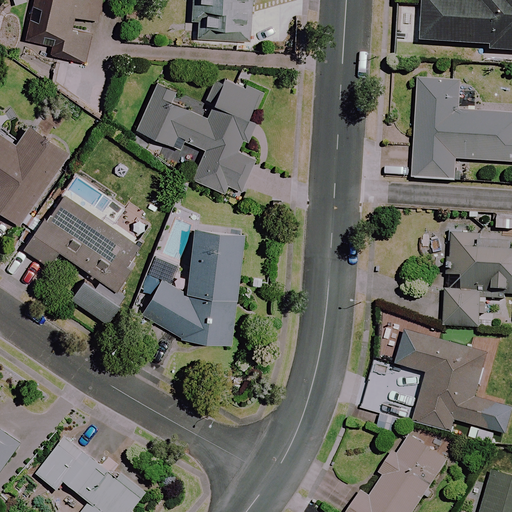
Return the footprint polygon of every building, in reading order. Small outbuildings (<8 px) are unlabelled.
[(32,18),(29,41),(52,43),(50,55),(89,60),(91,39),(99,40),(103,0),(34,0),(33,8),(32,18)] [(253,0),(194,0),(193,38),(252,41),(253,0)] [(511,0),(426,0),(424,42),(494,47),(493,51),(511,51),(511,0)] [(245,89),(213,75),(209,84),(167,67),(161,81),(140,131),(176,147),(180,138),(207,150),(195,179),(227,193),(230,184),(242,189),(255,159),(245,155),(258,123),(251,120),(261,96),(245,89)] [(461,84),(420,81),(415,179),(455,181),(456,160),(511,163),(511,115),(460,113),(461,84)] [(0,212),(22,227),(71,154),(29,126),(16,145),(0,134),(0,212)] [(135,243),(148,225),(127,209),(114,227),(68,193),(27,250),(50,267),(61,251),(92,273),(83,286),(73,299),(107,324),(126,298),(117,292),(147,251),(135,243)] [(238,302),(248,233),(198,226),(189,295),(159,279),(141,313),(191,340),(232,346),(237,312),(238,302)] [(479,329),(483,299),(505,302),(506,292),(511,292),(511,236),(453,229),(445,289),(449,290),(444,324),(479,329)] [(489,355),(415,333),(405,367),(430,374),(416,420),(452,431),(455,420),(495,432),(502,407),(476,399),(489,355)] [(0,472),(22,442),(0,426),(0,472)] [(413,511),(447,461),(410,436),(370,496),(361,491),(346,511),(413,511)] [(114,476),(67,440),(40,476),(60,491),(66,483),(93,503),(85,511),(136,511),(155,488),(123,464),(114,476)] [(511,511),(511,474),(489,467),(485,486),(477,484),(473,498),(482,500),(478,511),(511,511)] [(69,511),(81,502),(70,491),(58,502),(67,511),(69,511)]
